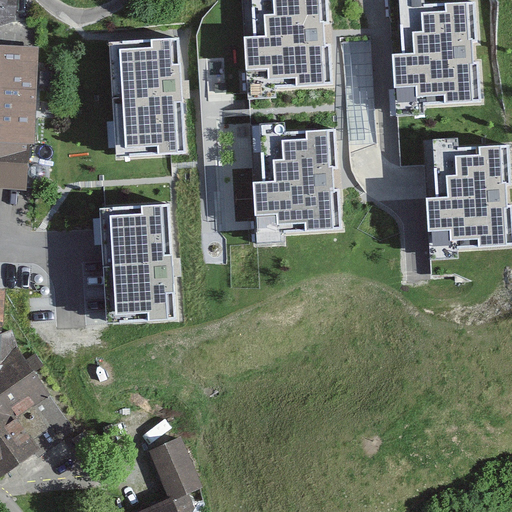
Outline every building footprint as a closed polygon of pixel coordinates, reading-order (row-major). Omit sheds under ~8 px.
[(0,0),(0,30),(10,30),(10,0),(0,0)] [(251,0),(254,36),(244,36),(248,100),(277,98),(276,90),(335,87),(328,0),(251,0)] [(398,0),(402,56),(392,56),(396,118),(481,112),(475,3),(426,6),(425,0),(398,0)] [(178,39),(109,44),(117,159),(186,155),(178,39)] [(27,56),(0,55),(0,199),(22,200),(27,56)] [(281,237),(343,232),(335,130),(285,134),(285,123),(259,125),(264,183),(253,183),(258,245),(282,243),(281,237)] [(459,139),(433,141),(437,194),(426,195),(432,279),(455,277),(455,282),(482,280),(480,248),(511,245),(511,217),(506,146),(460,150),(459,139)] [(170,205),(99,210),(106,324),(177,320),(170,205)] [(2,292),(0,291),(0,469),(62,423),(12,356),(13,325),(1,325),(2,292)] [(180,437),(145,452),(165,501),(201,487),(180,437)] [(165,501),(139,511),(194,511),(187,493),(165,501)]
